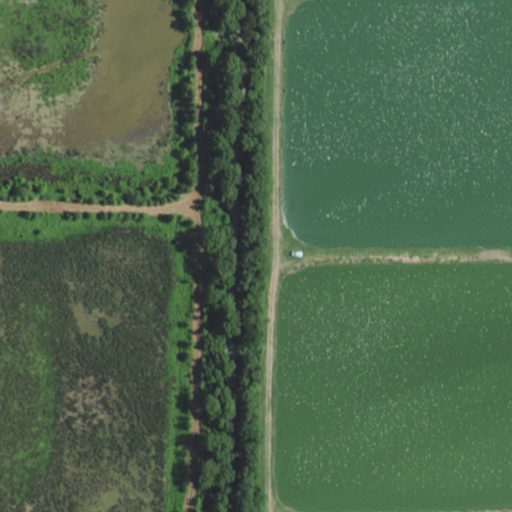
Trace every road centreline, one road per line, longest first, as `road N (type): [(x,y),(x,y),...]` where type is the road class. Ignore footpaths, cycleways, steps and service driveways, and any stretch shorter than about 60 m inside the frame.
road 1 (track): [(204,511),(212,0)]
road 2 (track): [(277,0),(272,511)]
